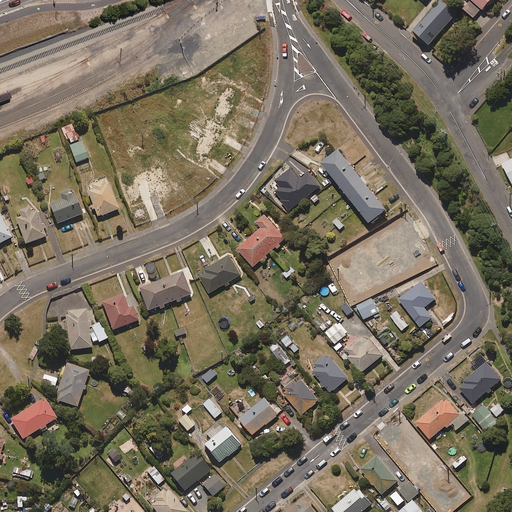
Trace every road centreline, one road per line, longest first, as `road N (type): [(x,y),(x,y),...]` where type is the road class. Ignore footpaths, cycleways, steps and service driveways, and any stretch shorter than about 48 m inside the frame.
road 1 (residential): [(341,89),(433,211),(470,284),(476,316),(253,511)]
road 2 (residential): [(0,307),(56,275),(174,232),(228,196),(266,147),(283,97)]
road 3 (residential): [(347,0),(448,103)]
road 4 (residential): [(448,103),(511,228)]
